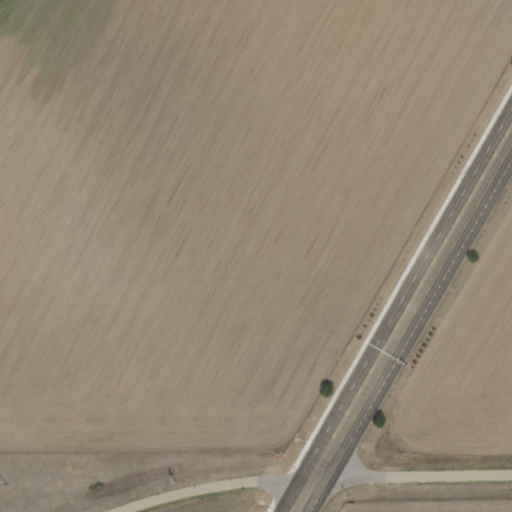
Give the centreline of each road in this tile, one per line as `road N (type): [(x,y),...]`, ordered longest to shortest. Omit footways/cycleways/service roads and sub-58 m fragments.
road 1 (primary): [(315,476),(511,132)]
road 2 (residential): [(110,511),(223,484),(315,476)]
road 3 (residential): [(315,476),(511,473)]
